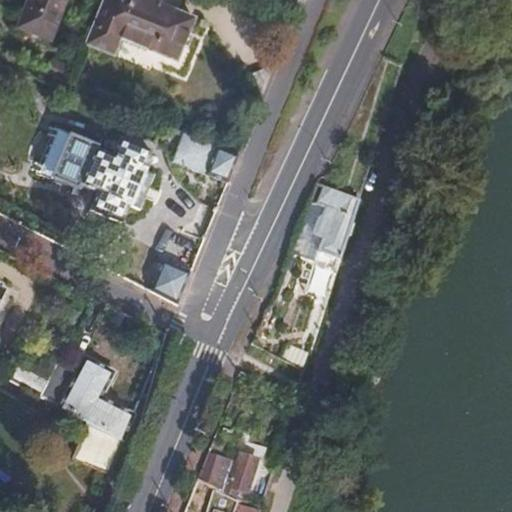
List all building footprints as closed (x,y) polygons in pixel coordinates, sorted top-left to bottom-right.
[(27,0),(16,28),(49,41),(65,0),(27,0)] [(192,19),(142,0),(104,0),(86,45),(112,55),(119,39),(175,60),(192,19)] [(99,145),(69,132),(50,178),(81,190),(82,187),(98,194),(91,211),(121,224),(129,207),(131,207),(138,189),(145,171),(143,170),(150,152),(120,140),(114,155),(98,148),(99,145)] [(231,172),(238,156),(208,143),(201,159),(231,172)] [(320,185),(315,182),(307,202),(321,206),(318,215),(314,216),(310,228),(313,236),(320,239),(313,263),(335,272),(358,199),(320,185)] [(305,241),(293,237),(289,249),(304,255),(307,247),(305,241)] [(177,307),(190,273),(162,262),(149,293),(177,307)] [(48,377),(38,396),(88,422),(123,441),(134,415),(100,398),(113,374),(85,359),(76,375),(55,365),(48,377)] [(15,360),(5,379),(38,396),(48,377),(15,360)] [(123,441),(88,422),(73,459),(109,475),(123,441)] [(239,451),(236,462),(251,467),(255,457),(239,451)] [(205,459),(199,473),(206,475),(211,461),(205,459)] [(251,467),(236,462),(231,476),(227,474),(224,484),(243,491),(251,467)]
